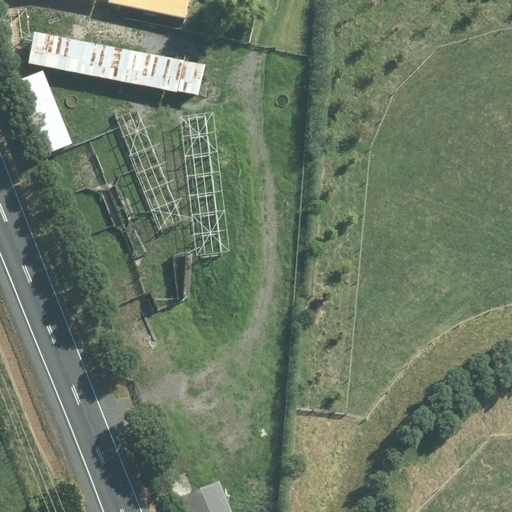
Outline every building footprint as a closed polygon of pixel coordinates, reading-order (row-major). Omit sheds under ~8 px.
[(89,0),(91,0),(99,2),(184,26),(187,0),(89,0)] [(25,12),(0,12),(0,43),(26,43),(25,12)] [(203,68),(31,33),(24,68),(196,102),(203,68)] [(40,161),(69,149),(40,76),(11,88),(40,161)] [(141,109),(110,122),(155,231),(186,219),(141,109)] [(210,117),(176,121),(193,258),(227,254),(210,117)] [(270,120),(248,122),(255,205),(277,203),(270,120)] [(273,281),(255,277),(240,359),(258,362),(273,281)] [(227,511),(216,484),(171,503),(174,511),(227,511)]
